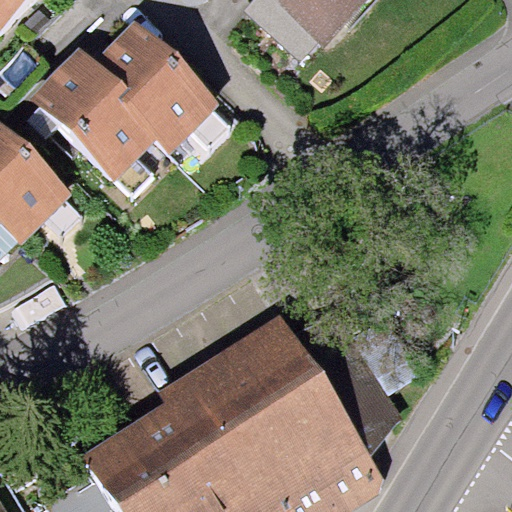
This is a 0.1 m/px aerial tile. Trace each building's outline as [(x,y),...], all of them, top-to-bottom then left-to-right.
[(0,0),(0,31),(31,0),(0,0)] [(262,0),(311,45),(353,0),(262,0)] [(90,83),(143,131),(162,150),(208,99),(135,34),(90,83)] [(27,115),(101,181),(143,131),(90,83),(71,64),(27,115)] [(0,211),(19,230),(64,178),(0,120),(0,211)] [(278,328),(76,466),(107,511),(343,511),(384,484),(278,328)]
